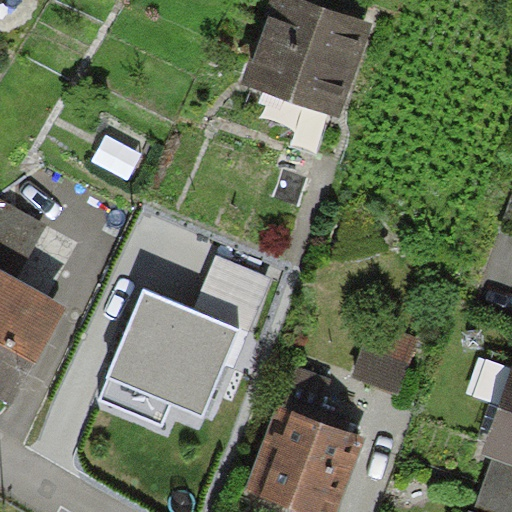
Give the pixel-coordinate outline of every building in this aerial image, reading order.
[(315,9),(288,0),(273,0),(242,91),(301,111),(330,121),(340,124),(372,28),(315,9)] [(330,121),(301,111),(289,147),(318,157),(330,121)] [(109,136),(95,162),(129,179),(142,153),(109,136)] [(46,225),(0,199),(0,400),(13,408),(67,309),(17,281),(46,225)] [(217,260),(195,316),(240,334),(249,337),(271,281),(217,260)] [(195,316),(147,295),(103,400),(163,425),(172,402),(206,416),(231,355),(240,334),(195,316)] [(418,340),(368,324),(350,377),(400,394),(418,340)] [(511,372),(485,462),(492,464),(511,470),(511,372)] [(337,511),(363,443),(277,410),(245,495),(288,511),(337,511)] [(511,511),(511,470),(492,464),(476,511),(511,511)]
